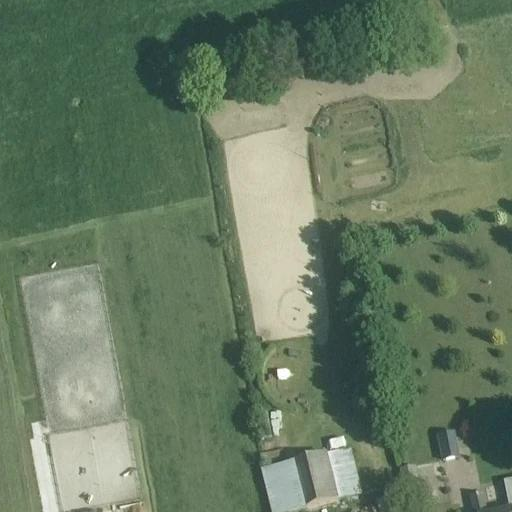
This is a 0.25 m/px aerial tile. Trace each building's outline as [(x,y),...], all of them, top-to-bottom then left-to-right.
[(258,416),(263,439),(273,437),(268,414),(258,416)] [(455,434),(437,437),(442,463),(460,460),(455,434)] [(327,455),(260,472),(270,511),(297,511),(317,507),(362,496),(354,462),(351,450),(327,455)] [(422,479),(425,497),(442,494),(439,476),(422,479)] [(485,511),(483,496),(471,498),(471,499),(473,511),(511,511),(511,482),(505,483),(510,510),(502,511),(485,511)] [(118,511),(145,511),(143,502),(118,508),(118,511)]
